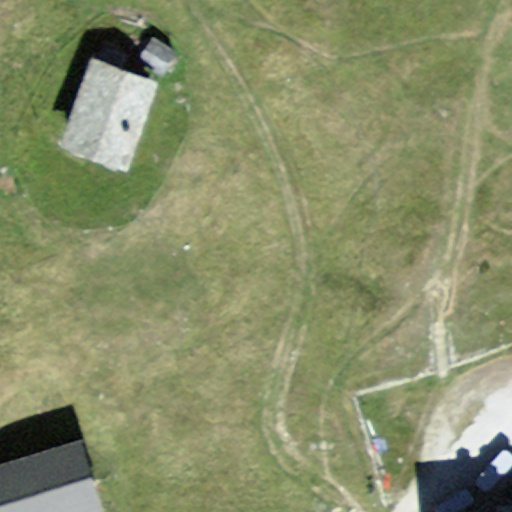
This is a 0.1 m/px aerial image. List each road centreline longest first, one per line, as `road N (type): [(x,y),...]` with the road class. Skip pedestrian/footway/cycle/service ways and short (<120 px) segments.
road 1 (track): [(344,511),(278,450),(286,360),(311,270),(289,158),(199,0)]
road 2 (track): [(411,511),(511,433)]
